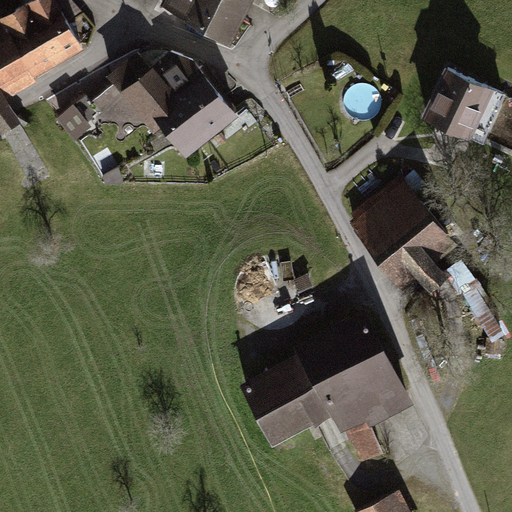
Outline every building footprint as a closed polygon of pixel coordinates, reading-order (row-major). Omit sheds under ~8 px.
[(67,0),(27,0),(0,15),(0,92),(91,42),(67,0)] [(175,0),(170,10),(243,49),(269,0),(175,0)] [(204,52),(149,93),(200,162),(255,120),(204,52)] [(461,66),(433,121),(479,145),(507,90),(461,66)] [(57,115),(75,139),(94,125),(76,101),(57,115)] [(418,178),(358,218),(409,293),(469,252),(418,178)] [(375,318),(247,378),(278,445),(343,414),(372,473),(411,455),(395,420),(418,409),(375,318)] [(413,511),(408,498),(370,511),(413,511)]
